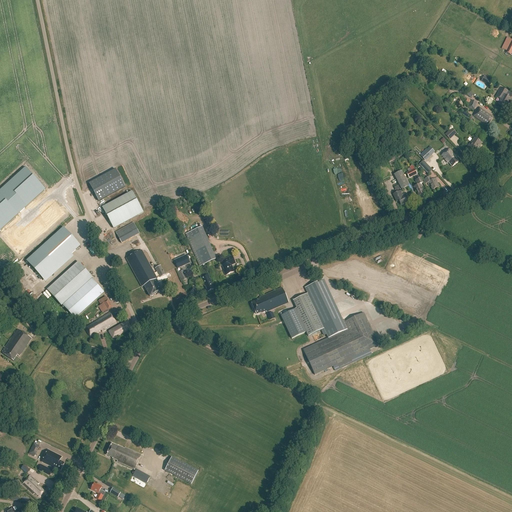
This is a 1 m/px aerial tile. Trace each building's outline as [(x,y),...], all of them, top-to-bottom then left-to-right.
[(486,74),(492,77),(495,72),(489,69),(486,74)] [(482,81),(489,86),(492,81),(485,77),(482,81)] [(497,104),(504,109),(505,108),(505,109),(508,104),(511,99),(511,96),(511,93),(508,91),(500,87),(497,92),(498,92),(495,97),(500,100),(497,104)] [(468,109),(473,110),(474,109),(475,109),(477,103),(471,101),(468,109)] [(493,118),(479,108),(474,116),(484,124),(485,123),(488,125),(493,118)] [(445,134),(450,140),(457,133),(452,128),(445,134)] [(463,151),(468,155),(471,150),(474,153),(481,143),(474,138),(468,146),(466,145),(463,151)] [(427,149),(420,155),(426,161),(432,155),(427,149)] [(442,155),(448,163),(449,163),(452,167),(458,162),(455,158),(456,157),(450,149),(447,151),(442,155)] [(419,165),(428,175),(432,171),(423,161),(419,165)] [(453,169),(457,178),(464,175),(459,165),(453,169)] [(0,231),(45,190),(25,168),(0,190),(0,231)] [(89,184),(99,202),(126,187),(116,170),(89,184)] [(415,170),(407,174),(409,179),(417,175),(415,170)] [(409,187),(402,172),(394,175),(402,191),(409,187)] [(430,186),(432,191),(439,188),(436,183),(437,183),(435,179),(432,180),(430,177),(423,180),(425,185),(427,184),(428,187),(430,186)] [(417,186),(413,188),(415,192),(416,191),(419,197),(424,195),(421,189),(422,188),(420,185),(423,183),(421,179),(415,181),(417,186)] [(145,213),(133,192),(103,208),(114,230),(145,213)] [(399,202),(401,206),(409,202),(405,195),(402,196),(401,192),(393,195),(396,203),(399,202)] [(115,233),(122,245),(139,235),(133,224),(115,233)] [(188,239),(200,267),(216,260),(204,232),(188,239)] [(28,267),(44,286),(82,252),(65,234),(28,267)] [(142,288),(144,286),(150,297),(161,291),(157,285),(158,284),(156,280),(157,279),(142,251),(126,259),(142,288)] [(174,261),(178,269),(190,264),(187,256),(174,261)] [(226,264),(222,266),(224,271),(223,272),(225,276),(235,272),(232,266),(235,264),(232,256),(224,260),(226,264)] [(48,289),(62,306),(93,278),(78,262),(48,289)] [(155,269),(160,278),(166,275),(160,266),(155,269)] [(206,287),(208,292),(214,289),(211,284),(212,284),(208,274),(201,278),(205,287),(206,287)] [(296,308),(280,316),(291,339),(305,332),(307,337),(321,330),(323,336),(326,334),(328,338),(330,337),(331,338),(317,345),(328,369),(379,345),(364,313),(345,321),(344,320),(343,320),(323,279),(304,288),(307,293),(292,301),(296,308)] [(257,301),(252,304),(256,315),(262,312),(262,313),(266,312),(266,313),(288,303),(282,289),(259,298),(260,299),(257,300),(257,301)] [(102,292),(95,296),(105,312),(113,307),(108,300),(108,301),(102,292)] [(116,324),(110,314),(95,322),(96,323),(86,329),(91,337),(101,331),(102,332),(116,324)] [(109,332),(113,339),(132,328),(131,327),(130,327),(128,323),(128,321),(109,332)] [(5,352),(3,355),(13,362),(17,356),(19,358),(32,339),(18,330),(3,351),(5,352)] [(28,454),(35,457),(40,446),(34,443),(28,454)] [(117,462),(136,470),(142,455),(126,448),(125,449),(119,446),(118,447),(112,445),(108,456),(113,458),(113,459),(118,461),(117,462)] [(55,468),(61,471),(64,464),(59,461),(61,457),(48,451),(42,463),(55,469),(55,468)] [(166,469),(193,483),(200,470),(173,456),(166,469)] [(20,470),(26,475),(29,471),(24,466),(20,470)] [(42,473),(50,477),(53,471),(45,468),(42,473)] [(137,469),(133,476),(152,487),(156,480),(137,469)] [(39,484),(30,476),(23,485),(34,494),(35,494),(37,496),(40,498),(45,492),(38,486),(39,484)] [(91,490),(99,494),(96,499),(101,502),(105,493),(100,490),(102,487),(97,484),(97,485),(94,483),(91,490)] [(117,498),(118,497),(123,500),(125,496),(112,488),(109,493),(117,498)]
